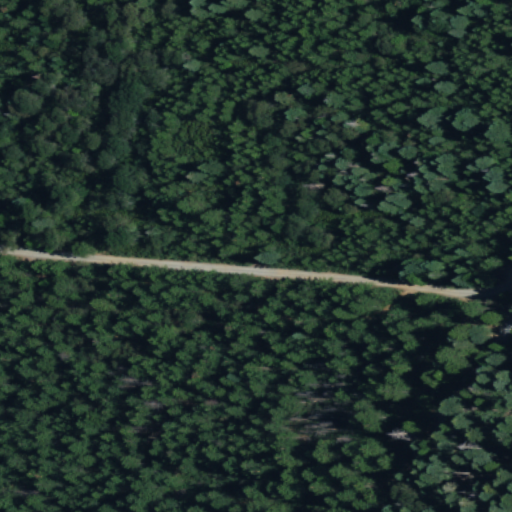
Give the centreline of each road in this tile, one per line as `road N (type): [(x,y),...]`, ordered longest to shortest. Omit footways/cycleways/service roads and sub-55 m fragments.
road 1 (residential): [(0,244),(436,290),(511,273)]
road 2 (residential): [(402,511),(422,457),(511,309)]
